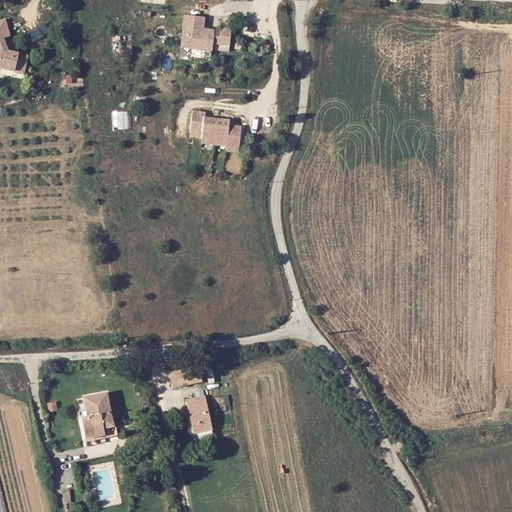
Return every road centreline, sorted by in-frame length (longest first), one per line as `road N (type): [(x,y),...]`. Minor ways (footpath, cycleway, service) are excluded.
road 1 (unclassified): [(298,321),(276,208),(305,106),(302,15),(310,0)]
road 2 (unclassified): [(0,358),(148,354),(284,333),(298,321)]
road 3 (unclassified): [(298,321),(338,361),(419,511)]
road 4 (track): [(186,511),(148,354)]
